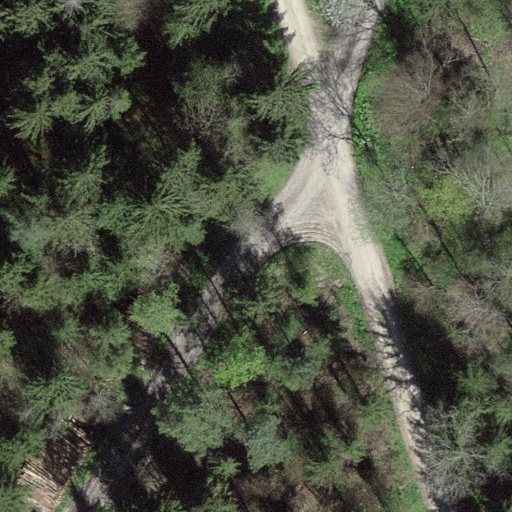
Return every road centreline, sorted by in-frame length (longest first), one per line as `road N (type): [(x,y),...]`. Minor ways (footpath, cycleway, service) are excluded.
road 1 (track): [(373,0),(330,125),(84,511)]
road 2 (track): [(472,511),(330,125),(298,0)]
